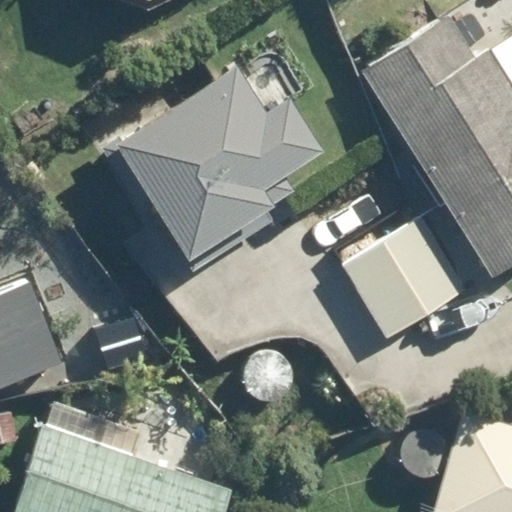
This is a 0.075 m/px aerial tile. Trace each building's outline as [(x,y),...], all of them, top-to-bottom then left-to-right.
[(444,15),(356,72),(485,277),(511,259),(511,94),(485,52),(472,60),(444,15)] [(137,118),(92,145),(133,210),(142,204),(181,264),(289,193),(280,178),(316,154),(283,101),(261,116),(230,66),(140,124),(137,118)] [(337,265),(383,338),(462,288),(415,215),(337,265)] [(0,386),(57,364),(25,283),(0,293),(0,386)] [(219,511),(227,491),(126,457),(135,432),(45,400),(5,511),(219,511)] [(426,511),(511,511),(511,427),(458,411),(426,511)] [(10,415),(0,416),(0,442),(13,440),(10,415)] [(297,511),(287,473),(259,481),(267,511),(297,511)]
